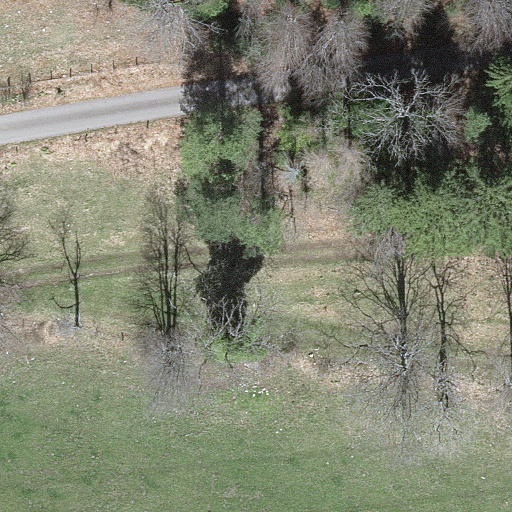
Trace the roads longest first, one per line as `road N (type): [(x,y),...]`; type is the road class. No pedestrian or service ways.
road 1 (unclassified): [(511,53),(0,133)]
road 2 (track): [(0,284),(511,361)]
road 3 (track): [(0,280),(511,232)]
